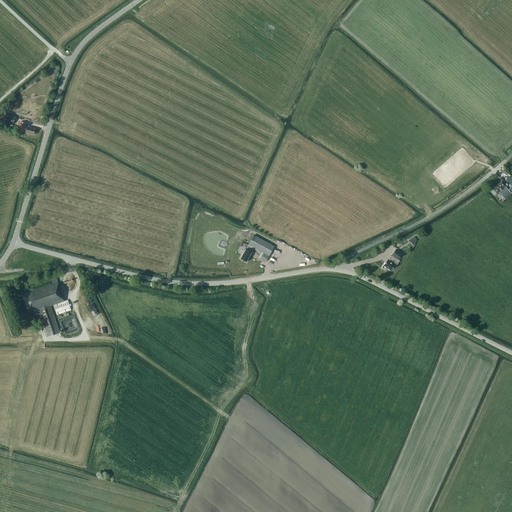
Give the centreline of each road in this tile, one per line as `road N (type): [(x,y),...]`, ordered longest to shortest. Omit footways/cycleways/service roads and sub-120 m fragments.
road 1 (unclassified): [(340,269),(172,282),(13,241)]
road 2 (tertiary): [(13,241),(69,61),(94,31),(139,0)]
road 3 (unclassified): [(340,269),(349,255),(441,209),(507,159)]
road 4 (unclassified): [(511,352),(340,269)]
